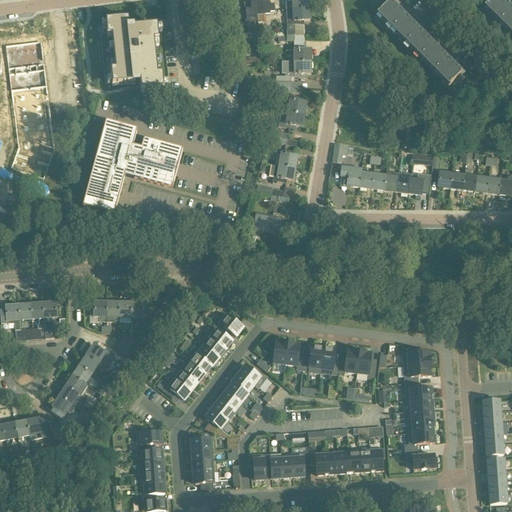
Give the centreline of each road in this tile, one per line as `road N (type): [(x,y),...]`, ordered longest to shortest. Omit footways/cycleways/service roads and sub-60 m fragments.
road 1 (residential): [(179,502),(174,435),(263,322),(445,341),(452,484)]
road 2 (residential): [(452,484),(179,502)]
road 3 (tertiary): [(75,270),(199,264),(299,273)]
road 4 (residential): [(311,205),(337,64),(334,0)]
road 5 (residential): [(311,205),(511,213)]
road 6 (tertiary): [(299,273),(463,294)]
road 7 (residential): [(176,0),(184,89),(234,103)]
road 8 (residential): [(58,359),(12,351),(5,362),(19,395),(44,383)]
